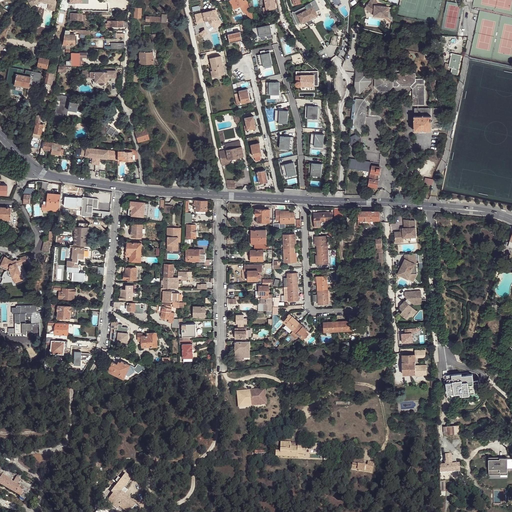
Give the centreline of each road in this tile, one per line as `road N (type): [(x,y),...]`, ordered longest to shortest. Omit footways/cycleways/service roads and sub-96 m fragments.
road 1 (residential): [(144,191),(122,100),(130,12)]
road 2 (residential): [(219,195),(222,371)]
road 3 (residential): [(117,187),(102,345)]
road 4 (residential): [(304,199),(311,309),(351,311)]
road 5 (residential): [(386,201),(395,347)]
road 6 (residential): [(254,74),(281,198)]
road 7 (secondary): [(511,220),(386,201)]
